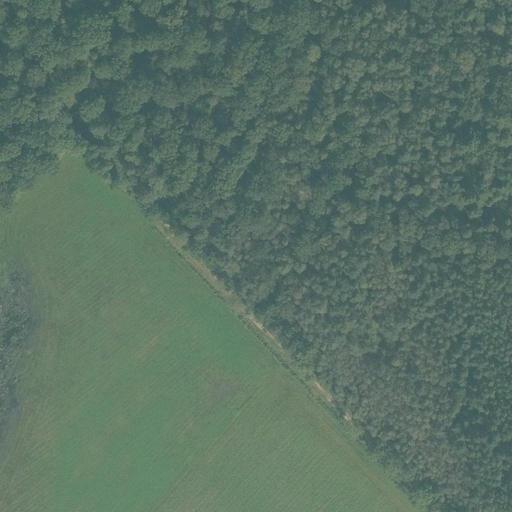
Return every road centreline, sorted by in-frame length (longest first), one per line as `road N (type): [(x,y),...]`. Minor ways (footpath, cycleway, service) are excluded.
road 1 (track): [(428,511),(168,235),(90,107)]
road 2 (track): [(257,327),(370,218),(511,255)]
